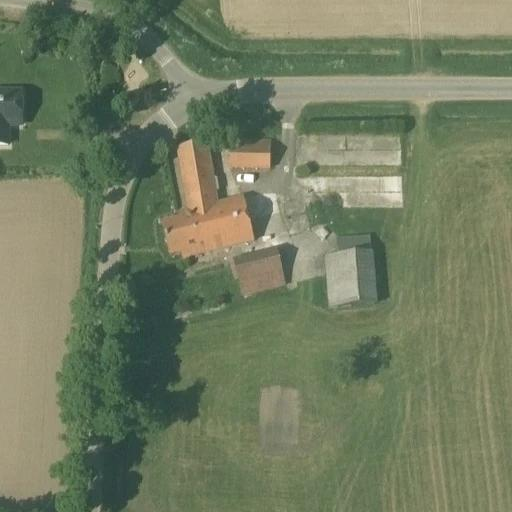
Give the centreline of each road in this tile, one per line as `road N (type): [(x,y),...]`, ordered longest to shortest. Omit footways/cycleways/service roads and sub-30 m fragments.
road 1 (tertiary): [(88,511),(115,191),(138,147),(195,101)]
road 2 (tertiary): [(511,90),(269,89)]
road 3 (unclassified): [(16,0),(98,14),(138,31),(195,101)]
